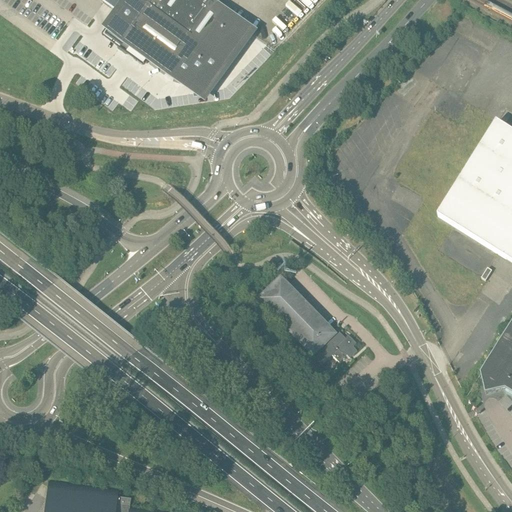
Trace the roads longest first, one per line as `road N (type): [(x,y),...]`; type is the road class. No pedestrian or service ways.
road 1 (motorway): [(299,490),(0,251)]
road 2 (trunk): [(0,284),(285,511)]
road 3 (tertiary): [(511,504),(453,416),(408,327),(365,276)]
road 4 (trunk): [(377,511),(214,345)]
road 5 (trunk): [(214,345),(192,302),(200,263),(255,221),(318,241)]
road 6 (trunk): [(37,427),(243,511)]
road 7 (motorway): [(155,244),(131,242),(0,163)]
road 8 (primary): [(309,125),(427,0)]
road 9 (unclassified): [(148,139),(88,131),(0,101)]
road 10 (primary): [(155,244),(36,340)]
road 11 (primary): [(397,0),(296,107)]
road 12 (primary): [(76,348),(176,268)]
road 13 (primary): [(2,410),(19,419),(39,412),(51,365),(76,348)]
